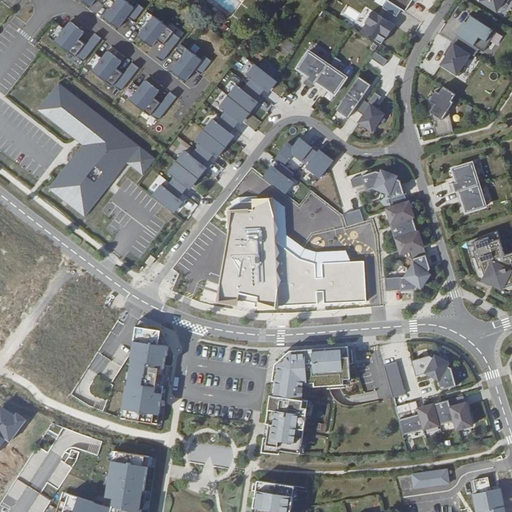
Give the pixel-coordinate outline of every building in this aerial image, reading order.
[(134,6),(126,0),(83,0),(90,5),(94,0),(98,0),(109,8),(103,16),(118,27),(127,16),(134,6)] [(385,0),(387,1),(401,10),(405,13),(413,0),(416,2),(417,0),(385,0)] [(482,0),(481,2),(495,11),(502,2),(506,5),(509,0),(482,0)] [(401,10),(387,1),(383,9),(386,11),(391,14),(396,17),(401,10)] [(137,3),(134,6),(127,16),(133,21),(143,7),(137,3)] [(147,10),(137,22),(143,27),(153,15),(147,10)] [(381,18),(370,11),(363,22),(364,23),(358,33),(378,46),(379,44),(382,45),(385,40),(384,39),(385,36),(387,37),(394,26),(386,21),(381,18)] [(391,14),(386,11),(381,18),(386,21),(391,14)] [(495,32),(466,13),(453,34),(454,35),(450,41),(474,57),(478,50),(482,52),(495,32)] [(167,26),(153,15),(143,27),(137,35),(151,46),(157,39),(167,26)] [(63,28),(53,41),(68,52),(78,39),(83,32),(69,21),(63,28)] [(47,36),(53,41),(63,28),(57,23),(47,36)] [(174,32),(167,26),(157,39),(164,45),(174,33),(174,32)] [(100,38),(94,33),(85,44),(75,57),(81,62),(100,38)] [(180,38),(174,33),(164,45),(155,56),(161,61),(180,38)] [(289,52),(294,43),(284,37),(279,46),(289,52)] [(78,39),(68,52),(75,58),(75,57),(85,44),(78,39)] [(170,56),(176,62),(187,48),(180,43),(170,56)] [(176,62),(170,69),(184,81),(193,69),(201,59),(187,48),(176,62)] [(105,81),(116,68),(121,61),(107,50),(101,58),(91,70),(105,81)] [(91,70),(101,58),(94,52),(84,65),(91,70)] [(311,89),(314,85),(327,66),(308,53),(297,69),(308,77),(304,84),(311,89)] [(201,59),(193,69),(199,74),(210,60),(204,55),(201,59)] [(119,91),(137,67),(131,62),(123,73),(113,86),(119,91)] [(275,81),(255,65),(246,76),(251,80),(246,85),(259,95),(264,89),(266,91),(275,81)] [(346,79),(327,66),(314,85),(320,89),(322,86),(334,95),(346,79)] [(116,68),(105,81),(112,87),(113,86),(123,73),(116,68)] [(358,78),(347,94),(359,102),(370,86),(358,78)] [(129,100),(143,111),(153,97),(159,91),(144,80),(139,87),(129,100)] [(122,95),(129,100),(139,87),(132,82),(122,95)] [(154,158),(60,84),(39,111),(82,145),(48,188),(84,216),(127,162),(142,174),(154,158)] [(259,95),(246,85),(242,90),(236,86),(227,97),(247,112),(255,101),(259,95)] [(455,95),(442,87),(438,94),(435,92),(429,102),(434,105),(430,111),(433,123),(435,122),(436,127),(434,128),(436,136),(452,133),(448,110),(453,103),(451,102),(455,95)] [(175,96),(169,92),(160,103),(151,115),(157,120),(175,96)] [(347,119),(359,102),(347,94),(335,111),(347,119)] [(153,97),(143,111),(150,116),(151,115),(160,103),(153,97)] [(247,112),(227,97),(219,108),(225,112),(221,118),(234,128),(247,112)] [(266,110),(270,103),(264,99),(259,106),(266,110)] [(383,115),(370,106),(359,123),(372,131),(383,115)] [(234,128),(221,118),(216,123),(212,120),(203,130),(223,146),(231,135),(229,133),(234,128)] [(199,145),(195,151),(208,161),(212,155),(214,157),(223,146),(203,130),(195,141),(199,145)] [(292,154),(301,161),(311,149),(297,138),(291,147),(286,143),(274,158),(279,163),(283,165),(292,154)] [(317,153),(311,149),(301,161),(306,166),(305,167),(319,178),(331,163),(317,152),(317,153)] [(203,166),(208,161),(195,151),(191,156),(185,151),(176,162),(195,178),(204,167),(203,166)] [(173,178),(169,183),(181,193),(186,188),(187,188),(195,178),(176,162),(167,173),(173,178)] [(283,165),(279,163),(274,169),(273,168),(264,178),(283,193),(292,182),(287,179),(292,173),(283,165)] [(452,193),(456,192),(479,185),(472,163),(452,169),(457,183),(449,185),(452,193)] [(374,189),(381,192),(388,174),(381,171),(380,174),(375,172),(361,176),(366,191),(374,189)] [(396,177),(388,174),(381,192),(389,195),(390,199),(406,194),(402,182),(395,180),(396,177)] [(177,199),(181,193),(169,183),(165,189),(160,185),(152,196),(171,211),(180,200),(177,199)] [(485,206),(479,185),(456,192),(458,199),(462,198),(466,212),(485,206)] [(227,234),(216,302),(254,310),(366,304),(364,261),(352,260),(346,249),(317,250),(305,246),(287,234),(285,204),(273,196),(233,200),(225,211),(227,234)] [(386,209),(391,224),(411,218),(413,217),(408,202),(386,209)] [(342,213),(346,226),(364,221),(360,208),(342,213)] [(416,233),(411,218),(391,224),(389,225),(394,240),(395,239),(416,233)] [(511,252),(505,255),(497,232),(469,241),(477,264),(474,265),(478,277),(508,292),(511,291),(511,252)] [(417,233),(416,233),(395,239),(400,254),(422,247),(417,233)] [(413,263),(408,270),(425,282),(429,274),(426,273),(429,270),(424,256),(412,260),(413,263)] [(420,288),(425,282),(408,270),(404,278),(399,278),(401,291),(416,290),(418,287),(420,288)] [(106,308),(110,302),(97,294),(67,341),(87,354),(113,312),(106,308)] [(120,418),(157,424),(163,386),(161,386),(163,374),(166,374),(167,366),(165,365),(166,355),(167,356),(168,346),(160,330),(139,319),(135,326),(130,358),(131,358),(127,385),(125,385),(120,418)] [(22,349),(34,359),(42,349),(31,339),(22,349)] [(276,380),(273,395),(300,400),(303,383),(313,383),(313,387),(343,384),(343,379),(349,379),(347,347),(289,351),(274,365),(272,379),(276,380)] [(429,356),(411,361),(415,376),(426,373),(438,380),(441,390),(457,386),(452,368),(447,366),(448,363),(435,356),(434,359),(429,356)] [(405,395),(396,363),(383,366),(392,399),(405,395)] [(88,388),(106,396),(113,382),(95,374),(88,388)] [(0,404),(2,406),(11,392),(1,386),(0,386),(0,404)] [(307,401),(300,400),(273,395),(270,394),(266,418),(271,418),(267,440),(263,439),(261,453),(278,454),(278,450),(299,454),(307,401)] [(462,396),(448,400),(454,421),(456,431),(472,426),(465,403),(464,403),(462,396)] [(438,425),(454,421),(448,400),(432,405),(438,425)] [(402,435),(423,430),(418,409),(416,401),(408,403),(412,416),(398,420),(402,435)] [(432,405),(418,409),(423,430),(438,425),(432,405)] [(0,410),(0,436),(1,437),(12,417),(0,410)] [(149,457),(113,451),(106,497),(113,498),(112,506),(111,508),(63,492),(56,511),(141,511),(142,510),(139,509),(142,490),(144,491),(149,457)] [(58,471),(53,468),(46,478),(58,486),(70,467),(64,462),(58,471)] [(446,467),(411,472),(413,489),(449,484),(446,467)] [(487,477),(473,480),(476,494),(472,495),(476,511),(483,511),(484,511),(483,511),(504,511),(500,489),(490,491),(487,477)] [(289,511),(293,487),(257,482),(253,508),(257,509),(256,511),(289,511)]
